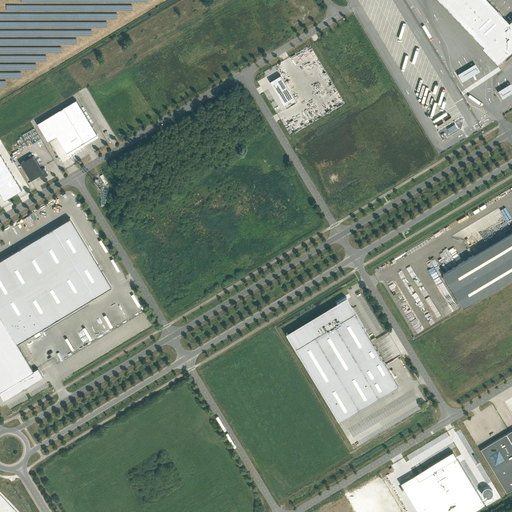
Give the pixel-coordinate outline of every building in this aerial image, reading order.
[(511,19),(509,22),(487,0),(439,0),(484,46),(482,47),(496,62),(511,47),(511,19)] [(295,98),(286,84),(280,74),(270,81),(280,97),(284,104),(295,98)] [(108,78),(90,89),(116,132),(125,126),(120,118),(128,113),(108,78)] [(502,99),(511,93),(511,87),(510,85),(498,92),(502,99)] [(76,99),(37,123),(48,140),(56,135),(67,152),(97,134),(76,99)] [(362,100),(311,131),(349,195),(358,190),(360,193),(394,173),(392,169),(401,164),(362,100)] [(451,126),(447,128),(449,132),(450,134),(452,132),(454,131),(458,129),(455,125),(455,124),(454,124),(452,125),(451,126)] [(47,174),(47,172),(45,167),(42,169),(33,155),(20,163),(31,180),(41,174),(42,177),(47,174)] [(0,172),(0,173),(9,168),(6,164),(0,167),(0,172)] [(3,177),(11,172),(9,168),(0,173),(3,177)] [(14,176),(11,172),(3,177),(5,182),(14,176)] [(108,183),(102,173),(99,175),(105,185),(108,183)] [(8,186),(17,181),(14,176),(5,182),(8,186)] [(22,189),(17,181),(8,186),(13,195),(22,189)] [(8,186),(0,190),(0,192),(4,200),(13,195),(8,186)] [(0,392),(4,400),(43,376),(38,368),(34,370),(17,343),(112,286),(70,217),(0,259),(0,392)] [(511,276),(511,231),(442,273),(462,307),(511,276)] [(351,307),(342,313),(337,306),(288,335),(287,333),(286,333),(339,421),(398,385),(365,329),(366,329),(365,328),(364,328),(351,307)] [(511,429),(480,449),(506,492),(511,488),(511,429)] [(417,470),(418,470),(419,471),(400,482),(418,511),(472,511),(485,505),(453,451),(422,470),(421,468),(421,467),(417,469),(417,470)]
